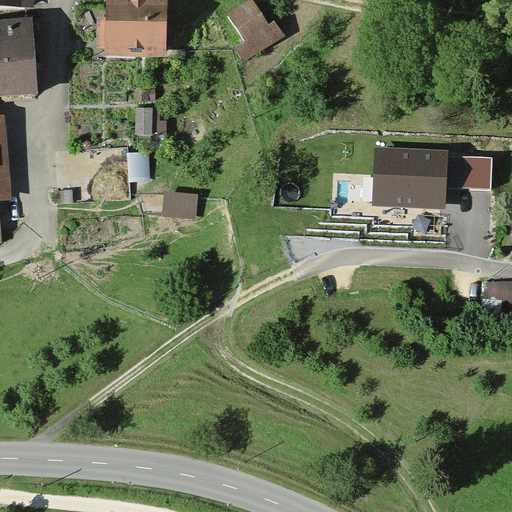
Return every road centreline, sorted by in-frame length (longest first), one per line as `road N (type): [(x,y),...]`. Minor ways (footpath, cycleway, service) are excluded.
road 1 (track): [(21,460),(222,310),(294,272)]
road 2 (tertiary): [(301,511),(168,471),(0,460)]
road 3 (track): [(222,310),(230,356),(340,414),(379,445),(431,511)]
road 4 (residential): [(294,272),(346,256),(511,271)]
road 5 (track): [(511,26),(328,0)]
road 6 (track): [(0,496),(137,511)]
